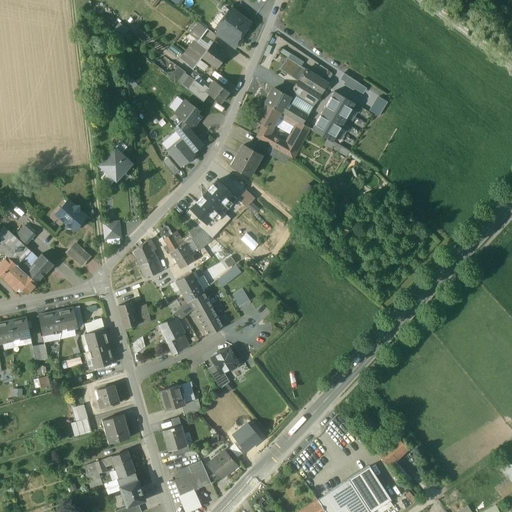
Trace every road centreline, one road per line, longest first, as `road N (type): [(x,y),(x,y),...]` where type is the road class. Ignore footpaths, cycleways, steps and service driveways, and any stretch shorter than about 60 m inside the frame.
road 1 (secondary): [(511,201),(221,511)]
road 2 (residential): [(102,280),(205,167),(279,0)]
road 3 (track): [(100,241),(72,0)]
road 4 (residential): [(169,511),(131,377)]
